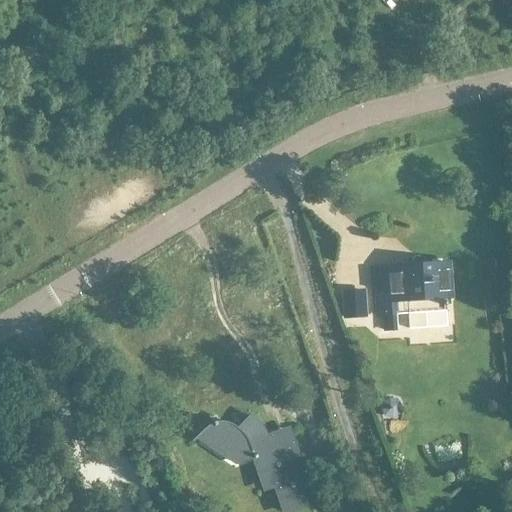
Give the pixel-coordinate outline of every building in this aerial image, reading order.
[(405,314),(407,314),(408,329),(446,326),(445,311),(446,311),(445,299),(451,298),(448,263),(373,268),(377,317),(398,315),(398,313),(405,312),(405,314)] [(342,319),(366,317),(364,288),(341,290),(342,319)] [(384,400),(381,408),(384,415),(392,418),(398,415),(401,407),(397,400),(390,398),(384,400)] [(251,415),(239,427),(234,424),(231,423),(228,422),(226,421),(223,420),(220,420),(218,420),(216,421),(210,423),(194,437),(234,464),(251,459),(262,491),(273,488),(281,511),(293,511),(308,507),(298,474),(305,471),(289,425),(265,434),(263,430),(261,426),(255,420),(251,415)] [(340,486),(329,459),(319,463),(330,491),(340,486)]
